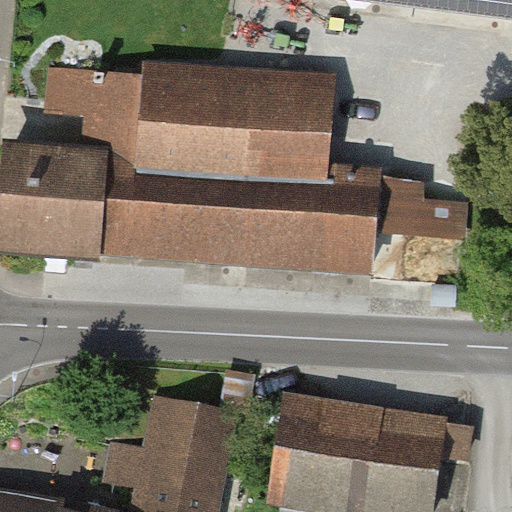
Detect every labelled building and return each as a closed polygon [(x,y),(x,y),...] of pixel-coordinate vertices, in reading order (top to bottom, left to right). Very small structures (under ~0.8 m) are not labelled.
[(511,0),(333,0),(348,2),(347,0),(423,0),(511,10),(511,0)] [(12,152),(5,251),(97,259),(98,250),(375,270),(377,233),(461,239),(464,206),(419,202),(420,183),(328,178),(338,53),(149,39),(146,80),(56,72),(52,113),(93,117),(90,159),(12,152)] [(158,475),(215,486),(228,415),(172,404),(163,450),(116,441),(108,484),(155,492),(158,475)] [(289,404),(276,500),(356,511),(433,511),(441,459),(466,462),(470,430),(289,404)] [(155,492),(150,511),(210,511),(215,486),(158,475),(155,492)] [(49,511),(0,502),(0,511),(49,511)]
